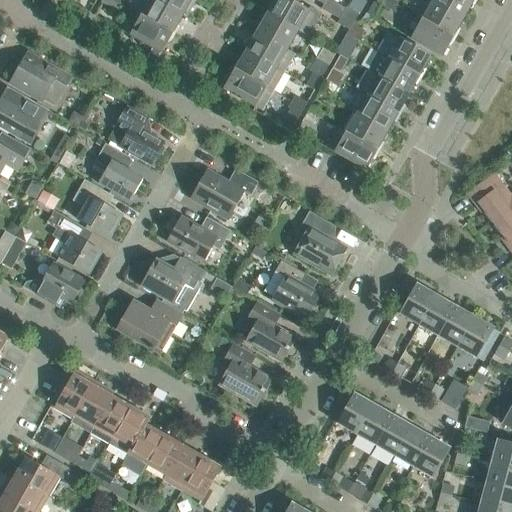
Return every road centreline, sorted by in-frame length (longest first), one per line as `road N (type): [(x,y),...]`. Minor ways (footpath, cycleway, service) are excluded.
road 1 (residential): [(392,250),(417,194),(425,147),(511,3)]
road 2 (residential): [(80,344),(200,119)]
road 3 (residential): [(274,459),(80,344)]
road 4 (residential): [(454,425),(333,355)]
road 5 (residential): [(333,355),(392,250)]
road 6 (residential): [(498,307),(392,250)]
